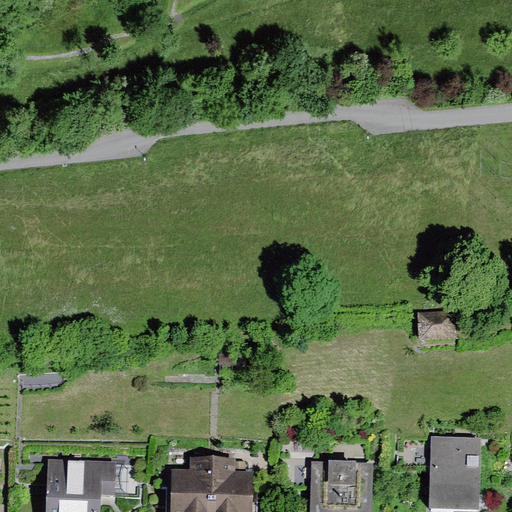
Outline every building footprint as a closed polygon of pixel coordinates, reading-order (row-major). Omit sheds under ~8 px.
[(470,315),(431,316),(432,347),(472,345),(470,315)] [(480,511),(482,440),(432,439),(430,511),(480,511)] [(213,511),(215,459),(190,458),(190,472),(172,471),(171,505),(166,505),(166,511),(213,511)] [(236,460),(215,459),(213,511),(257,511),(258,495),(253,495),(254,475),(236,474),(236,460)] [(119,466),(49,462),(46,511),(103,511),(104,499),(111,500),(117,500),(119,466)] [(372,511),(374,467),(311,464),(309,511),(372,511)]
